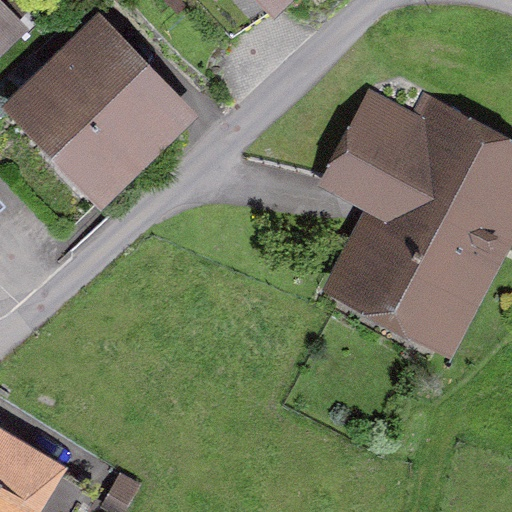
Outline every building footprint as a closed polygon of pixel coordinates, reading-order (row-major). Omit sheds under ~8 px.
[(0,0),(0,59),(32,31),(2,0),(0,0)] [(297,0),(270,0),(284,14),(297,0)] [(200,114),(104,22),(17,112),(113,204),(200,114)] [(418,122),(373,100),(327,192),(372,214),(337,284),(456,343),(511,231),(511,139),(430,99),(418,122)] [(0,511),(23,511),(57,455),(0,421),(0,511)]
